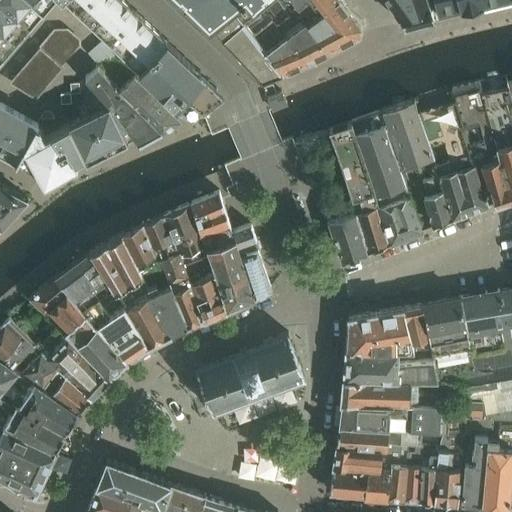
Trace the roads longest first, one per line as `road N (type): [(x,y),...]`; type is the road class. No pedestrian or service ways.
road 1 (residential): [(57,510),(86,437),(136,372),(315,289)]
road 2 (residential): [(0,309),(102,230),(214,179)]
road 3 (unknown): [(0,86),(42,107),(62,90),(88,42),(76,20),(52,11),(11,53)]
road 4 (residential): [(315,289),(327,324),(297,510)]
road 5 (residential): [(42,194),(199,125)]
road 6 (residential): [(248,117),(232,79),(150,0)]
road 7 (residential): [(315,289),(261,153)]
road 8 (residential): [(315,289),(453,243)]
road 9 (residential): [(278,86),(395,41)]
road 10 (residential): [(395,41),(511,13)]
